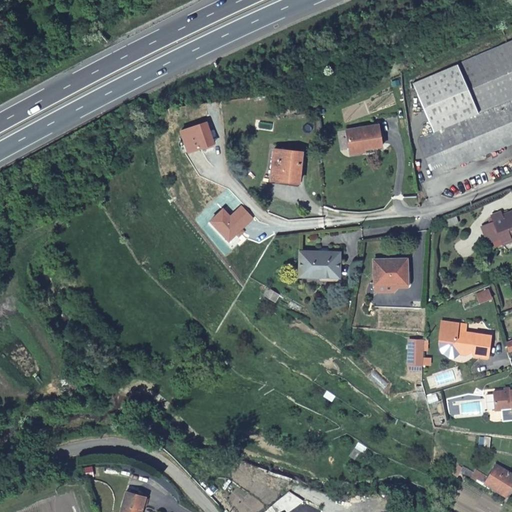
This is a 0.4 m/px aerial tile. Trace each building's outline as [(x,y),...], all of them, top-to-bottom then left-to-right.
[(472,108),(511,93),(511,51),(458,73),(413,91),(427,126),(472,108)] [(511,147),(511,93),(472,108),(427,126),(432,137),(443,169),(446,175),(511,147)] [(181,136),(188,157),(213,149),(206,127),(181,136)] [(377,129),(352,135),(355,154),(364,153),(364,154),(382,151),(377,129)] [(355,154),(352,135),(346,136),(350,155),(355,154)] [(430,173),(443,169),(432,137),(418,144),(430,173)] [(275,152),(273,182),(301,184),(303,154),(275,152)] [(222,215),(209,226),(227,246),(235,239),(240,235),(251,224),(244,215),(237,215),(229,222),(222,215)] [(492,220),(495,226),(500,242),(503,249),(511,245),(511,218),(504,221),(503,216),(492,220)] [(500,242),(495,226),(482,231),(488,246),(500,242)] [(298,258),(297,282),(336,284),(337,259),(298,258)] [(372,267),(375,292),(375,296),(378,298),(395,296),(397,293),(396,290),(408,289),(406,263),(372,267)] [(489,291),(477,295),(480,304),(492,299),(489,291)] [(278,299),(267,293),(263,301),(274,307),(278,299)] [(468,321),(443,318),(440,338),(453,339),(462,350),(468,346),(475,347),(474,349),(476,352),(490,354),(492,332),(467,328),(468,321)] [(425,358),(428,339),(422,338),(421,349),(414,349),(413,365),(424,365),(425,358)] [(511,389),(494,391),(496,409),(502,409),(511,409),(511,411),(511,389)] [(511,411),(511,409),(502,409),(502,421),(511,419),(511,411)] [(511,472),(498,464),(485,485),(504,495),(511,482),(511,472)] [(126,486),(120,504),(118,511),(135,511),(136,509),(139,510),(145,491),(142,490),(126,486)]
